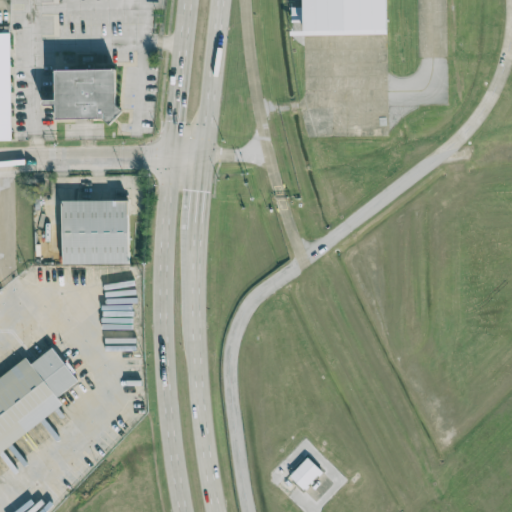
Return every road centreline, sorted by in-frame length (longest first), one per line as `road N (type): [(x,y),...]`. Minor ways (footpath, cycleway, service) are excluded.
road 1 (primary): [(196,0),(171,322),(191,511)]
road 2 (primary): [(225,511),(198,366),(196,230)]
road 3 (residential): [(202,154),(0,159)]
road 4 (primary): [(202,154),(218,0)]
